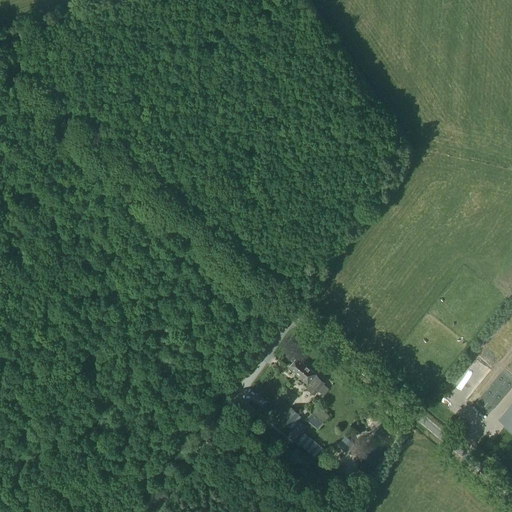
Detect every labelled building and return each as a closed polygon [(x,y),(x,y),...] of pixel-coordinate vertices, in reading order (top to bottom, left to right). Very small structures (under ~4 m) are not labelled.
[(502,352),(488,359),(493,368),(507,362),(502,352)] [(316,374),(296,358),(288,368),(296,374),(295,376),(307,385),(308,385),(311,387),(308,390),(313,395),(317,391),(323,396),(329,389),(323,384),(324,383),(315,375),(316,374)] [(480,382),(487,378),(483,372),(476,377),(480,382)] [(279,408),(285,412),(291,403),(285,398),(279,408)] [(511,403),(498,421),(511,431),(511,403)] [(280,422),(292,430),(300,419),(297,417),(299,414),(290,408),(280,422)] [(310,416),(305,422),(311,426),(315,420),(310,416)] [(298,422),(292,430),(288,435),(294,441),(305,427),(298,422)] [(336,444),(346,452),(353,442),(343,435),(336,444)]
